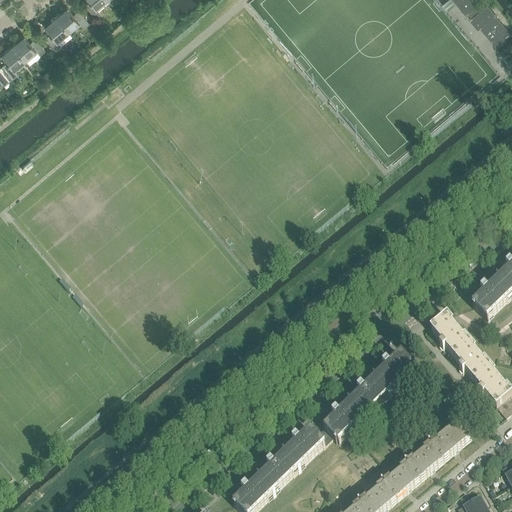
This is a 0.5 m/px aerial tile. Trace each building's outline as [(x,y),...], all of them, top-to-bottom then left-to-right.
[(96,8),(105,0),(88,0),(89,1),(85,5),(95,17),(100,13),(96,8)] [(493,12),(487,5),(489,4),(488,3),(488,4),(484,0),(454,0),(466,14),(466,15),(468,13),(472,17),(469,19),(470,19),(471,19),(478,28),(477,28),(478,29),(480,27),(500,51),(500,52),(511,41),(511,35),(494,15),(493,12)] [(88,23),(78,11),(73,15),(67,7),(55,17),(68,31),(79,22),(83,27),(88,23)] [(56,41),(68,31),(55,17),(44,26),(50,34),(45,38),(55,50),(60,46),(56,41)] [(45,51),(35,39),(30,43),(24,35),(12,45),(25,60),(25,59),(29,64),(45,51)] [(14,69),(25,60),(12,45),(1,54),(7,62),(2,66),(12,78),(18,74),(14,69)] [(59,63),(55,59),(50,63),(54,67),(59,63)] [(11,84),(7,80),(0,71),(0,86),(3,84),(6,88),(11,84)] [(36,85),(42,81),(38,77),(33,81),(36,85)] [(511,269),(511,268),(507,271),(508,272),(509,273),(508,273),(509,274),(499,284),(511,298),(511,269)] [(494,318),(500,311),(511,300),(511,298),(499,284),(488,294),(487,293),(487,294),(486,293),(486,292),(482,296),(482,297),(483,296),(483,297),(484,298),(473,309),(474,310),(474,311),(476,312),(488,325),(490,323),(489,322),(494,318)] [(454,361),(471,347),(470,345),(468,347),(448,322),(450,321),(448,319),(435,330),(434,330),(432,332),(433,332),(431,333),(443,347),(440,349),(444,353),(446,351),(454,361)] [(474,384),(491,370),(490,369),(488,370),(475,354),(470,349),(472,348),(471,347),(454,361),(462,370),(460,372),(463,377),(466,374),(474,384)] [(416,374),(404,362),(404,361),(403,359),(402,360),(401,358),(390,369),(389,368),(388,368),(388,367),(384,370),(384,371),(385,371),(385,372),(386,373),(375,383),(391,399),(392,398),(391,397),(414,375),(416,374)] [(511,396),(510,397),(490,373),(492,371),(491,370),(474,384),(482,394),(479,396),(483,400),(486,398),(497,412),(498,411),(503,407),(508,402),(511,399),(511,396)] [(391,399),(375,383),(365,394),(364,393),(363,393),(363,392),(362,391),(358,395),(359,396),(360,395),(360,396),(361,397),(350,408),(365,423),(367,422),(366,421),(384,404),(389,399),(389,400),(391,399)] [(511,406),(508,402),(503,407),(511,417),(511,416),(511,406)] [(511,417),(503,407),(498,411),(507,422),(507,421),(511,417)] [(365,423),(350,408),(340,418),(339,417),(338,417),(338,416),(337,416),(333,419),(334,420),(335,421),(336,422),(325,433),(334,442),(336,445),(337,446),(340,448),(341,447),(341,446),(363,424),(364,425),(365,423)] [(471,441),(472,441),(470,439),(469,439),(458,426),(456,427),(458,429),(433,449),(432,447),(431,449),(445,465),(454,457),(454,458),(457,456),(459,454),(458,454),(459,454),(472,442),(471,441)] [(325,433),(317,441),(326,449),(334,442),(325,433)] [(326,449),(317,441),(314,437),(314,436),(312,434),(312,435),(311,434),(300,445),(299,444),(298,444),(298,443),(297,442),(293,446),(294,447),(295,446),(295,447),(296,448),(285,459),(300,474),(302,473),(301,472),(323,450),(324,451),(326,449)] [(445,465),(431,449),(429,450),(431,452),(415,465),(410,469),(408,467),(407,468),(421,485),(431,477),(435,474),(435,473),(445,465)] [(300,474),(285,459),(274,469),(274,468),(273,468),(272,468),(273,467),(272,466),(268,470),(269,471),(270,471),(270,472),(271,473),(260,483),(275,499),(276,498),(275,497),(287,486),(298,475),(299,476),(300,474)] [(421,485),(407,468),(406,469),(407,471),(387,489),(385,487),(384,488),(398,505),(407,497),(407,496),(407,497),(412,493),(411,493),(421,485)] [(511,475),(511,476),(509,470),(503,473),(511,488),(511,475)] [(275,499),(260,483),(249,493),(248,492),(248,493),(247,492),(248,492),(247,491),(243,495),(244,496),(244,495),(245,496),(244,496),(245,497),(234,508),(235,509),(235,510),(237,511),(238,511),(259,511),(273,499),(274,500),(275,499)] [(388,511),(398,505),(384,488),(382,489),(384,491),(368,504),(363,508),(361,506),(360,507),(363,511),(388,511)] [(486,511),(487,511),(483,506),(481,501),(461,511),(486,511)]
